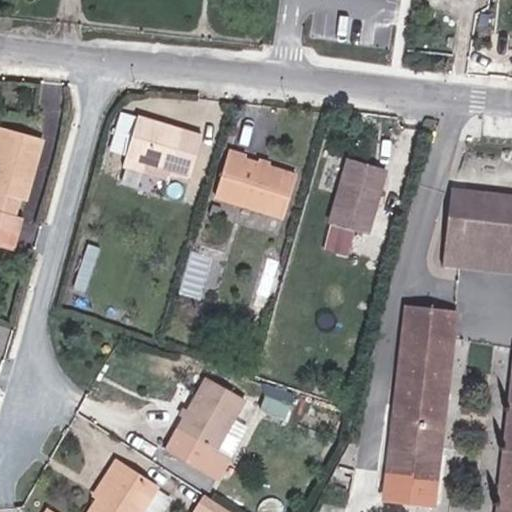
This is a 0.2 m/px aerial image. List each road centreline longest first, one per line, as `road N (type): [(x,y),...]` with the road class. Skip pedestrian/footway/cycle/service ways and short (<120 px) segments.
road 1 (residential): [(108,51),(0,460)]
road 2 (unclassified): [(511,96),(108,51)]
